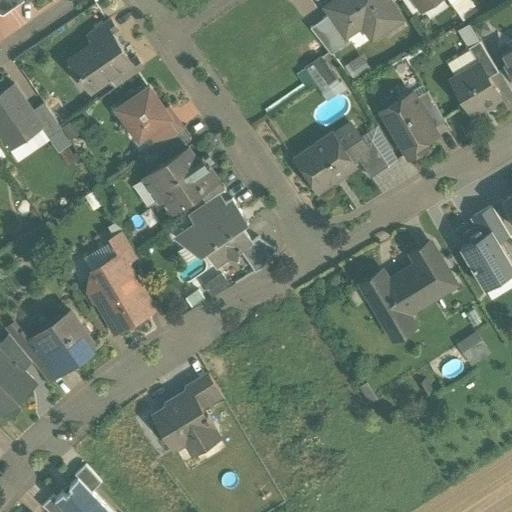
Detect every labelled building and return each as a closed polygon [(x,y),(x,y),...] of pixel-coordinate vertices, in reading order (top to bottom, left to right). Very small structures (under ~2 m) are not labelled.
[(0,0),(0,13),(4,14),(25,0),(0,0)] [(401,20),(387,0),(337,0),(327,7),(331,14),(347,37),(374,18),(384,32),(401,20)] [(347,37),(331,14),(311,28),(332,54),(350,42),(347,37)] [(109,19),(88,33),(95,44),(96,45),(109,36),(117,30),(109,19)] [(109,36),(96,45),(95,44),(73,59),(81,71),(79,73),(82,77),(84,75),(90,84),(97,79),(100,83),(109,76),(109,75),(130,60),(121,47),(118,49),(109,36)] [(498,71),(480,40),(469,46),(479,63),(480,62),(489,76),(498,71)] [(511,51),(503,57),(511,71),(511,51)] [(130,60),(109,75),(109,76),(116,86),(143,68),(135,57),(130,60)] [(337,83),(320,58),(307,67),(316,80),(324,92),(337,83)] [(479,63),(453,78),(473,113),(487,104),(493,105),(494,100),(501,96),(489,76),(480,62),(479,63)] [(316,80),(307,67),(298,72),(307,86),(316,80)] [(32,111),(14,84),(0,94),(0,131),(11,148),(42,127),(43,126),(32,111)] [(150,87),(142,93),(132,91),(130,93),(128,102),(119,109),(124,116),(122,128),(134,131),(140,139),(148,133),(150,136),(173,120),(170,116),(171,111),(172,110),(169,106),(165,109),(160,107),(155,100),(156,96),(150,87)] [(446,122),(428,91),(417,97),(435,128),(446,122)] [(413,92),(382,110),(410,157),(426,147),(424,142),(438,133),(435,128),(417,97),(413,92)] [(61,128),(44,102),(32,111),(43,126),(42,127),(48,137),(61,128)] [(173,120),(150,136),(157,146),(180,130),(173,120)] [(360,137),(351,124),(335,135),(355,163),(359,160),(354,152),(365,145),(360,137)] [(378,126),(360,137),(365,145),(372,140),(389,165),(397,159),(378,126)] [(157,146),(155,148),(162,159),(192,138),(185,127),(180,130),(157,146)] [(333,132),(296,157),(319,190),(355,164),(355,163),(335,135),(333,132)] [(365,145),(354,152),(359,160),(371,177),(389,165),(372,140),(365,145)] [(190,145),(145,176),(170,212),(201,191),(220,177),(205,155),(199,159),(190,145)] [(220,177),(201,191),(207,201),(220,193),(227,188),(220,177)] [(511,192),(502,198),(511,214),(511,192)] [(207,201),(190,213),(197,223),(227,203),(220,193),(207,201)] [(197,223),(190,228),(194,241),(189,245),(203,254),(207,251),(217,266),(228,258),(229,260),(242,251),(241,249),(253,242),(236,217),(243,212),(234,198),(227,203),(197,223)] [(492,205),(471,217),(478,229),(480,228),(483,233),(492,228),(498,239),(509,233),(492,205)] [(474,239),(462,246),(485,287),(511,271),(511,262),(498,239),(492,228),(483,233),(480,228),(478,229),(470,233),(474,239)] [(123,232),(111,239),(119,254),(120,253),(126,262),(137,255),(123,232)] [(253,242),(241,249),(242,251),(255,272),(262,268),(275,250),(260,237),(253,242)] [(418,261),(388,279),(383,269),(362,281),(394,336),(416,323),(409,311),(457,283),(432,240),(413,251),(418,261)] [(119,254),(91,269),(87,288),(95,302),(99,303),(115,331),(129,323),(130,318),(137,314),(141,316),(153,309),(126,262),(120,253),(119,254)] [(94,342),(72,310),(36,334),(39,339),(59,366),(76,355),(83,357),(89,352),(90,345),(94,342)] [(459,340),(473,363),(493,350),(479,328),(459,340)] [(24,349),(11,333),(0,343),(0,345),(21,368),(32,358),(24,349)] [(39,339),(24,349),(32,358),(47,377),(60,368),(58,367),(59,366),(39,339)] [(21,368),(0,345),(0,404),(5,410),(30,386),(30,377),(21,368)] [(210,373),(189,385),(202,408),(223,395),(210,373)] [(178,396),(177,401),(156,413),(165,429),(163,434),(165,438),(171,439),(173,442),(185,435),(194,450),(218,436),(202,408),(189,385),(188,386),(187,391),(178,396)] [(102,481),(85,462),(75,473),(78,476),(78,475),(92,490),(102,481)] [(113,511),(92,490),(78,475),(78,476),(70,483),(73,485),(67,491),(65,488),(57,496),(56,497),(71,511),(70,511),(113,511)] [(70,511),(71,511),(56,497),(57,496),(54,493),(42,504),(50,511),(70,511)]
